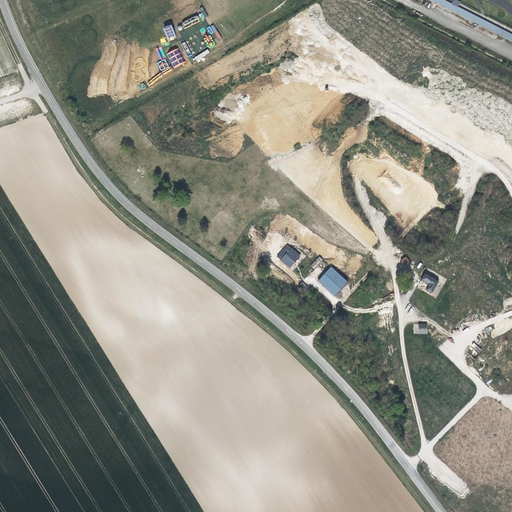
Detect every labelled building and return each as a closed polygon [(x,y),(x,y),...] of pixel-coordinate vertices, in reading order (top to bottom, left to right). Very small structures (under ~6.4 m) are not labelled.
[(428,0),(495,34),(498,29),(441,0),(428,0)] [(203,6),(200,8),(205,18),(208,16),(203,6)] [(184,28),(200,21),(197,15),(182,23),(184,28)] [(168,41),(176,39),(172,24),(163,27),(168,41)] [(211,34),(214,32),(218,39),(221,38),(213,24),(207,28),(211,34)] [(511,35),(498,29),(495,34),(511,42),(511,35)] [(186,42),(182,43),(187,57),(191,56),(186,42)] [(160,59),(165,57),(161,46),(156,49),(160,59)] [(166,54),(174,68),(185,62),(178,48),(166,54)] [(207,49),(194,57),(196,61),(210,53),(207,49)] [(157,63),(161,71),(169,67),(165,59),(157,63)] [(276,256),(290,268),(301,256),(287,244),(276,256)] [(319,256),(310,266),(314,269),(322,259),(319,256)] [(406,256),(400,260),(405,268),(411,264),(406,256)] [(317,281),(334,296),(348,282),(331,267),(317,281)] [(433,293),(439,280),(424,274),(421,280),(429,284),(426,290),(433,293)] [(305,290),(308,286),(301,282),(298,287),(305,290)] [(413,334),(427,334),(427,324),(414,323),(413,334)] [(474,343),(471,345),(479,352),(482,350),(474,343)]
